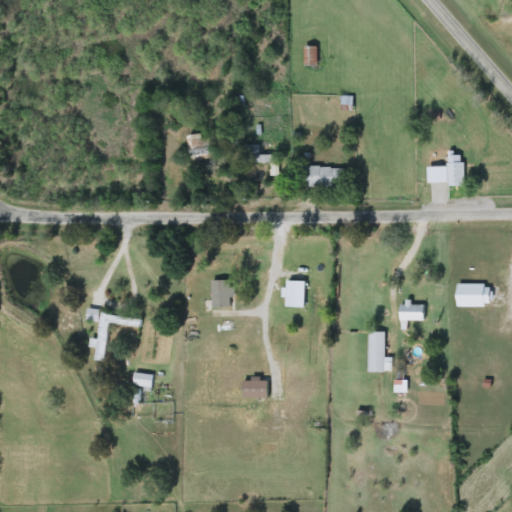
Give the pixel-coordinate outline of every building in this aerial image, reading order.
[(316,46),(316,66),(303,66),(303,46),(316,46)] [(216,158),(191,162),(187,136),(201,134),(202,139),(213,138),(216,158)] [(259,146),(259,155),(269,155),(269,164),(243,164),(243,146),(259,146)] [(463,156),(463,185),(447,185),(447,156),(463,156)] [(344,187),(302,187),(302,168),(344,168),(344,187)] [(242,266),(242,249),(261,249),(261,266),(242,266)] [(237,283),(237,297),(228,297),(228,311),(218,311),(218,283),(237,283)] [(456,307),(456,284),(490,284),(490,307),(456,307)] [(423,305),(423,322),(399,322),(399,305),(423,305)] [(139,326),(109,323),(105,362),(93,361),(95,341),(98,341),(100,315),(140,319),(139,326)] [(368,332),(385,332),(385,373),(368,373),(368,332)] [(152,374),(152,387),(133,387),(133,374),(152,374)]
